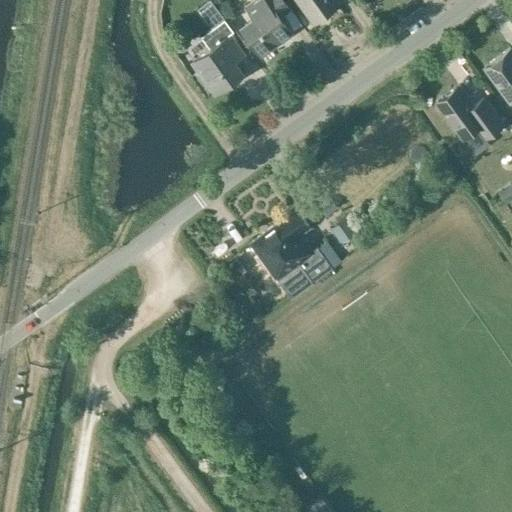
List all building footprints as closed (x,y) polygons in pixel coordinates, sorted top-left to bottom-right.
[(210,0),(208,0),(198,8),(211,27),(224,18),(210,0)] [(289,7),(284,0),(252,0),(244,6),(253,19),(242,27),(262,54),(293,32),(280,14),(289,7)] [(297,0),(313,22),(341,1),(340,0),(297,0)] [(227,52),(237,44),(223,24),(212,32),(219,42),(196,59),(218,90),(242,73),(227,52)] [(511,50),(510,47),(484,67),(509,102),(511,105),(511,50)] [(462,137),(477,126),(485,137),(503,124),(484,98),(474,105),(459,85),(436,102),(462,137)] [(331,197),(320,205),(325,213),(328,211),(337,205),(331,197)] [(247,246),(255,248),(291,298),(332,268),(318,248),(313,252),(299,233),(309,225),(297,209),(287,217),(287,216),(251,243),(247,246)] [(336,222),(330,227),(339,240),(354,230),(345,216),(336,222)] [(246,268),(237,257),(225,266),(234,277),(246,268)]
